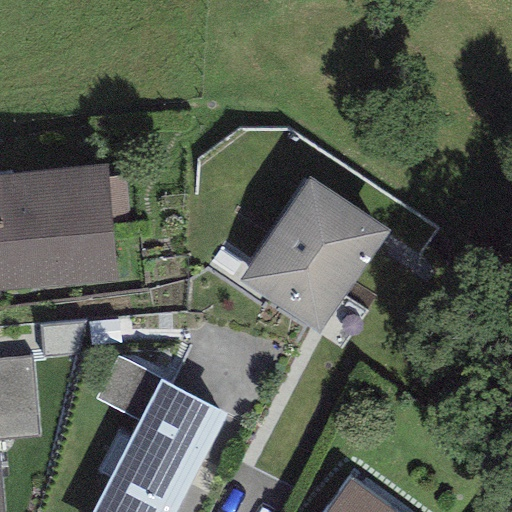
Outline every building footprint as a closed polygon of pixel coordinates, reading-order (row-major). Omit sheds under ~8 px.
[(108,145),(0,151),(0,281),(117,274),(108,145)] [(389,206),(310,155),(239,262),(319,314),(389,206)] [(33,347),(0,349),(0,507),(3,508),(0,466),(0,438),(39,436),(39,430),(33,347)] [(163,511),(225,392),(161,359),(83,511),(163,511)] [(411,511),(349,466),(315,511),(411,511)]
